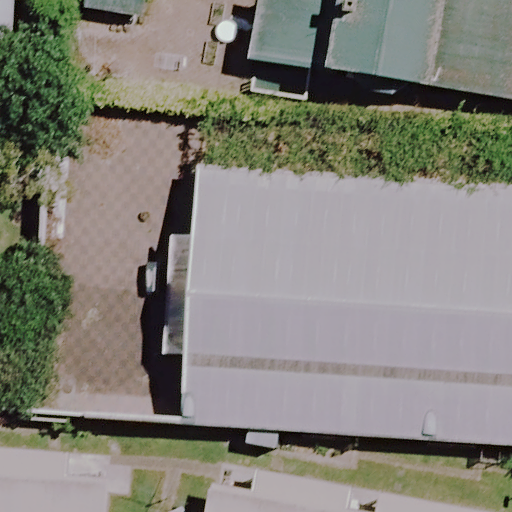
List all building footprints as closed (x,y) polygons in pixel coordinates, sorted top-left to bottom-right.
[(0,0),(0,52),(7,52),(8,0),(0,0)] [(156,0),(82,0),(79,19),(149,34),(156,0)] [(511,0),(257,0),(248,69),(511,108),(511,0)] [(511,201),(201,180),(183,432),(511,454),(511,201)] [(0,511),(109,511),(111,493),(73,490),(74,470),(0,464),(0,511)] [(405,511),(250,483),(247,498),(214,492),(209,511),(405,511)]
